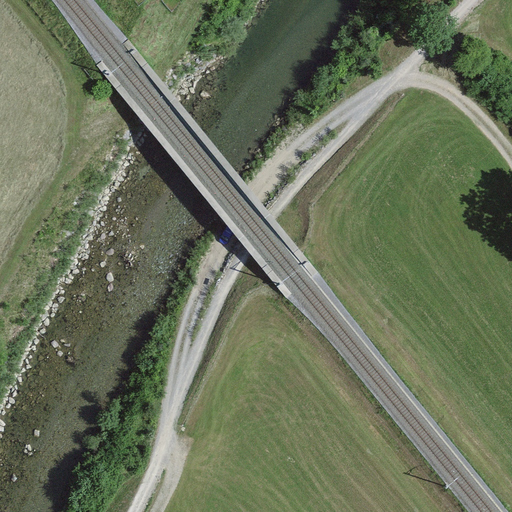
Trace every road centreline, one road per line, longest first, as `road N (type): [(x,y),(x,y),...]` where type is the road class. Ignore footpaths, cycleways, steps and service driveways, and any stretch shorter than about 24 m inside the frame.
road 1 (track): [(471,0),(294,182),(246,243),(133,511)]
road 2 (track): [(377,101),(345,111),(287,160),(227,236),(181,351),(167,436),(173,474),(156,511)]
road 3 (track): [(511,156),(466,103),(436,84),(400,78)]
